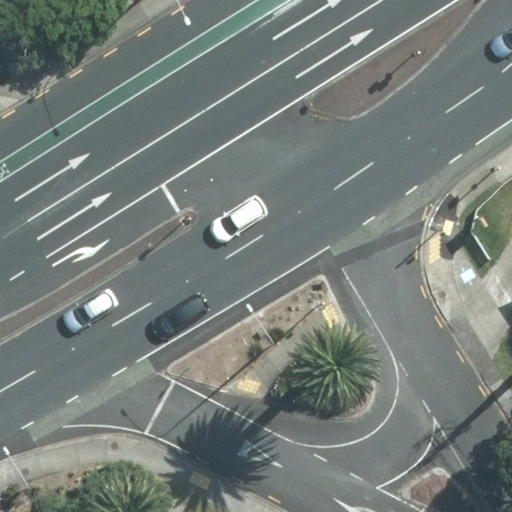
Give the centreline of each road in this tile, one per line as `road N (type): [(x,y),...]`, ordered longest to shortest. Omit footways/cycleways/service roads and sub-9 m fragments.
road 1 (residential): [(360,511),(153,411),(23,379)]
road 2 (primary): [(325,191),(23,379)]
road 3 (residential): [(325,191),(511,482)]
road 4 (primary): [(124,166),(380,0)]
road 5 (primary): [(0,141),(218,0)]
road 6 (primary): [(511,66),(325,191)]
road 7 (residential): [(124,166),(236,158),(276,165),(325,191)]
road 8 (primary): [(0,241),(124,166)]
